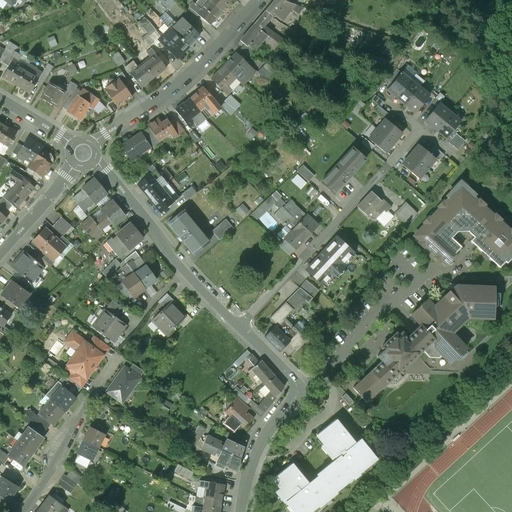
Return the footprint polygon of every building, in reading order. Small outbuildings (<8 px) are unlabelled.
[(171,0),(164,0),(161,3),(168,10),(175,3),(171,0)] [(206,0),(199,0),(195,5),(192,3),(188,8),(196,15),(208,1),(206,0)] [(231,0),(208,0),(208,1),(221,12),(231,0)] [(282,0),(275,0),(265,12),(271,18),(274,16),(286,3),(282,0)] [(308,4),(297,0),(294,0),(293,5),(306,9),(308,4)] [(208,1),(196,15),(209,26),(221,12),(208,1)] [(271,18),(265,12),(254,25),(260,30),(271,18)] [(199,36),(182,19),(171,30),(188,47),(199,36)] [(156,30),(148,22),(142,28),(149,36),(156,30)] [(254,25),(239,42),(245,47),(260,30),(254,25)] [(171,30),(170,29),(163,36),(162,35),(157,39),(167,49),(165,51),(168,54),(170,52),(177,58),(188,47),(171,30)] [(154,43),(146,34),(141,39),(149,47),(154,43)] [(165,69),(151,50),(145,54),(148,59),(142,64),(153,78),(165,69)] [(118,53),(111,58),(118,68),(125,63),(118,53)] [(244,63),(235,55),(223,67),(235,79),(242,85),(254,72),(247,65),(245,63),(244,63)] [(25,70),(17,65),(20,60),(14,57),(2,77),(16,85),(25,70)] [(153,78),(142,64),(137,67),(132,61),(125,67),(141,88),(153,78)] [(65,67),(54,72),(57,78),(68,73),(65,67)] [(235,79),(223,67),(211,80),(227,96),(231,92),(227,87),(235,79)] [(396,69),(387,79),(392,83),(401,72),(396,69)] [(34,75),(25,70),(16,85),(30,94),(42,73),(37,70),(34,75)] [(392,83),(387,89),(396,97),(410,80),(401,72),(392,83)] [(129,84),(122,73),(116,77),(118,79),(119,79),(125,87),(129,84)] [(125,87),(119,79),(118,79),(104,89),(118,108),(122,105),(123,106),(128,102),(127,101),(132,97),(125,87)] [(410,80),(396,97),(405,104),(419,87),(410,80)] [(65,92),(51,83),(44,93),(45,94),(42,99),(55,108),(65,92)] [(419,87),(405,104),(415,113),(429,96),(419,87)] [(202,88),(189,98),(200,112),(213,101),(202,88)] [(92,96),(82,90),(74,101),(68,111),(67,112),(80,121),(89,107),(90,105),(88,104),(92,96)] [(384,103),(375,95),(371,99),(377,105),(380,107),(384,103)] [(98,101),(92,96),(88,104),(90,105),(89,107),(93,109),(98,101)] [(69,97),(62,107),(68,111),(74,101),(69,97)] [(239,107),(229,97),(225,101),(234,111),(239,107)] [(200,112),(189,98),(175,110),(189,128),(194,124),(196,127),(206,119),(200,112)] [(438,103),(424,120),(435,129),(449,112),(438,103)] [(380,107),(377,105),(374,109),(385,119),(392,125),(396,120),(380,107)] [(449,112),(435,129),(446,138),(460,121),(449,112)] [(161,124),(158,119),(148,127),(149,128),(157,141),(173,131),(174,130),(168,122),(167,120),(161,124)] [(184,131),(174,119),(168,122),(174,130),(173,131),(177,136),(184,131)] [(392,125),(385,119),(377,129),(394,143),(402,133),(392,125)] [(16,133),(2,125),(0,128),(0,153),(3,155),(16,133)] [(149,128),(121,147),(130,160),(150,147),(158,142),(157,141),(149,128)] [(394,143),(377,129),(368,139),(385,153),(394,143)] [(465,141),(456,133),(448,143),(457,150),(465,141)] [(42,148),(26,138),(22,146),(17,154),(18,154),(32,162),(32,163),(41,149),(42,148)] [(374,146),(364,138),(361,143),(370,150),(374,146)] [(22,146),(17,143),(11,153),(17,156),(18,154),(17,154),(22,146)] [(435,159),(418,145),(410,155),(427,169),(435,159)] [(320,183),(333,194),(345,181),(345,182),(354,172),(353,172),(365,159),(353,147),(339,162),(339,161),(333,168),(334,168),(320,183)] [(444,154),(434,147),(431,151),(440,159),(444,154)] [(41,149),(32,163),(32,162),(30,165),(29,164),(28,166),(42,177),(50,165),(52,162),(52,159),(51,156),(48,154),(41,149)] [(168,152),(160,158),(165,163),(173,156),(168,152)] [(427,169),(410,155),(402,165),(419,179),(427,169)] [(135,171),(128,162),(123,166),(131,175),(135,171)] [(296,170),(308,181),(315,175),(303,163),(296,170)] [(42,177),(28,166),(25,171),(38,183),(42,177)] [(22,177),(12,171),(8,177),(16,182),(22,177)] [(155,171),(138,185),(149,199),(161,188),(166,185),(155,171)] [(290,180),(301,189),(307,182),(297,172),(290,180)] [(16,182),(3,197),(12,206),(15,208),(34,188),(22,177),(16,182)] [(82,188),(83,189),(72,198),(78,205),(100,187),(93,178),(82,188)] [(440,208),(430,219),(428,217),(423,222),(425,224),(414,236),(420,241),(419,243),(423,247),(425,245),(430,250),(436,255),(434,257),(439,262),(441,260),(447,265),(453,258),(445,252),(448,248),(455,254),(461,247),(451,238),(457,232),(467,231),(473,237),(470,241),(482,252),(481,254),(485,258),(487,257),(499,267),(504,261),(506,263),(511,256),(511,229),(510,231),(498,221),(500,219),(495,214),(493,216),(482,206),(484,204),(479,199),(477,201),(472,196),(474,194),(460,182),(447,196),(449,197),(444,203),(442,201),(438,206),(440,208)] [(182,192),(186,198),(196,192),(192,186),(182,192)] [(100,187),(78,205),(83,211),(86,208),(88,210),(90,208),(89,206),(94,202),(95,204),(106,194),(100,187)] [(161,188),(149,199),(161,213),(173,202),(161,188)] [(360,202),(356,207),(367,216),(369,213),(375,218),(383,210),(377,205),(380,201),(370,192),(367,195),(360,202)] [(3,197),(0,200),(0,203),(8,210),(12,206),(3,197)] [(112,201),(100,210),(103,213),(93,221),(97,226),(118,209),(112,201)] [(394,213),(406,224),(418,212),(405,201),(394,213)] [(236,209),(243,216),(249,211),(242,203),(236,209)] [(310,233),(293,218),(293,217),(282,206),(278,211),(277,210),(273,215),(288,229),(287,231),(289,233),(284,238),(295,249),(310,233)] [(118,209),(97,226),(96,226),(97,227),(100,231),(101,230),(111,222),(114,226),(125,217),(118,209)] [(193,225),(182,212),(168,223),(178,234),(177,235),(185,244),(185,243),(195,254),(208,243),(198,230),(199,229),(194,224),(193,225)] [(306,216),(303,219),(297,214),(295,216),(293,217),(293,218),(310,233),(317,226),(306,216)] [(71,226),(61,216),(52,226),(62,236),(71,226)] [(89,217),(80,227),(89,235),(97,227),(96,226),(97,226),(93,221),(89,217)] [(225,220),(211,232),(219,241),(233,229),(225,220)] [(130,223),(119,232),(120,233),(112,240),(111,239),(106,243),(112,250),(136,231),(130,223)] [(97,227),(89,235),(95,241),(102,233),(101,230),(100,231),(97,227)] [(58,240),(45,228),(38,235),(59,254),(65,247),(58,240)] [(136,231),(112,250),(119,258),(143,238),(136,231)] [(59,254),(38,235),(32,242),(45,254),(52,260),(53,260),(59,254)] [(62,236),(58,240),(65,247),(66,248),(70,244),(62,236)] [(316,260),(306,270),(322,285),(330,276),(333,279),(344,267),(341,264),(353,252),(337,237),(321,254),(316,260)] [(34,260),(24,251),(17,259),(37,275),(42,268),(43,268),(34,261),(35,261),(34,260)] [(52,260),(45,254),(41,258),(47,264),(50,266),(55,262),(53,260),(52,260)] [(41,258),(38,255),(34,260),(35,261),(34,261),(43,268),(42,268),(43,269),(47,264),(41,258)] [(37,275),(17,259),(11,267),(21,276),(22,276),(31,283),(31,282),(37,275)] [(115,259),(101,273),(106,278),(120,264),(115,259)] [(146,265),(139,270),(132,261),(130,263),(128,260),(126,261),(144,288),(156,280),(146,265)] [(144,288),(126,261),(124,263),(125,266),(123,267),(129,277),(122,282),(132,296),(144,288)] [(31,283),(22,276),(21,276),(17,281),(27,288),(31,283),(31,282),(31,283)] [(28,292),(11,280),(5,289),(7,290),(3,296),(18,307),(28,292)] [(318,291),(305,280),(299,288),(312,298),(318,291)] [(132,296),(122,282),(116,285),(126,300),(132,296)] [(444,297),(433,306),(427,300),(411,315),(421,325),(407,338),(402,332),(398,335),(396,333),(388,340),(381,346),(383,349),(376,356),(381,362),(353,388),(366,402),(423,349),(430,357),(439,357),(442,355),(449,363),(466,347),(452,332),(468,317),(492,318),(493,287),(456,285),(448,292),(443,296),(444,297)] [(299,288),(284,302),(292,310),(291,311),(293,312),(304,300),(307,303),(312,298),(299,288)] [(168,295),(160,303),(164,308),(170,302),(170,303),(173,300),(168,295)] [(122,307),(112,300),(109,305),(118,312),(122,307)] [(164,308),(151,320),(159,328),(177,310),(170,303),(170,302),(164,308)] [(284,302),(269,318),(276,325),(265,337),(270,342),(275,347),(279,351),(288,341),(292,345),(296,349),(306,340),(284,319),(291,311),(292,310),(284,302)] [(118,312),(109,305),(105,310),(115,317),(118,312)] [(11,314),(0,306),(0,324),(2,326),(3,327),(3,326),(11,314)] [(105,310),(105,309),(98,318),(119,333),(125,324),(115,317),(105,310)] [(177,310),(159,328),(166,335),(179,323),(185,318),(184,317),(177,310)] [(187,314),(184,317),(185,318),(179,323),(183,328),(192,319),(187,314)] [(119,333),(98,318),(92,327),(113,342),(119,333)] [(11,332),(3,326),(3,327),(2,326),(0,329),(0,332),(8,337),(11,332)] [(108,346),(94,336),(89,342),(95,346),(93,349),(101,355),(108,346)] [(88,344),(78,337),(66,352),(72,357),(68,363),(69,363),(68,365),(65,369),(71,374),(82,382),(85,377),(85,378),(90,371),(91,371),(97,362),(102,356),(101,355),(93,349),(95,346),(89,342),(88,344)] [(258,362),(249,352),(244,356),(254,366),(258,362)] [(254,366),(251,369),(262,382),(258,385),(261,388),(265,385),(264,384),(274,376),(260,361),(258,362),(254,366)] [(144,372),(133,364),(128,370),(139,378),(144,372)] [(124,368),(107,391),(122,402),(139,378),(128,370),(124,368)] [(82,382),(71,374),(68,379),(78,386),(82,382)] [(68,379),(63,376),(58,381),(63,385),(62,387),(72,395),(79,387),(78,386),(68,379)] [(274,376),(264,384),(265,385),(270,391),(264,399),(270,403),(283,387),(274,376)] [(58,381),(57,381),(56,382),(50,377),(44,384),(50,389),(45,395),(64,412),(76,398),(72,395),(62,387),(63,385),(58,381)] [(345,393),(341,397),(348,405),(353,401),(345,393)] [(64,412),(45,395),(40,401),(45,405),(39,412),(51,423),(53,425),(64,412)] [(247,405),(237,396),(232,400),(233,401),(234,401),(243,409),(247,405)] [(233,401),(225,411),(231,416),(224,423),(233,429),(238,424),(237,424),(238,423),(241,426),(244,423),(245,423),(248,420),(247,419),(251,416),(243,409),(234,401),(233,401)] [(168,410),(157,403),(154,407),(166,414),(168,410)] [(107,414),(96,407),(93,412),(104,418),(107,414)] [(39,412),(37,415),(29,408),(24,414),(34,422),(45,431),(51,423),(39,412)] [(34,422),(26,416),(23,420),(31,425),(34,422)] [(207,422),(196,417),(190,430),(200,435),(207,422)] [(355,443),(335,419),(316,435),(319,438),(321,437),(325,442),(321,445),(322,446),(324,444),(329,451),(327,452),(332,458),(335,456),(337,458),(328,465),(321,471),(316,475),(318,476),(309,484),(291,463),(273,478),(276,482),(277,481),(282,486),(276,491),(293,511),(309,511),(312,510),(311,509),(317,504),(319,506),(325,501),(323,499),(329,495),(331,497),(336,492),(334,489),(339,485),(340,487),(347,481),(346,480),(351,475),(353,478),(359,473),(358,471),(364,466),(364,467),(368,464),(367,462),(372,458),(373,460),(376,457),(361,438),(355,443)] [(43,437),(28,426),(22,435),(24,436),(20,443),(33,452),(43,437)] [(105,434),(89,426),(83,440),(98,447),(105,434)] [(200,435),(190,430),(185,437),(190,440),(189,441),(194,444),(200,435)] [(243,446),(226,439),(223,446),(219,444),(220,442),(206,435),(203,441),(239,458),(243,446)] [(83,440),(83,439),(76,453),(78,454),(78,455),(77,455),(74,462),(86,468),(89,461),(90,460),(91,461),(98,447),(83,440)] [(239,458),(203,441),(200,448),(214,455),(216,452),(219,453),(215,461),(236,471),(239,458)] [(20,443),(16,448),(14,447),(8,455),(23,466),(33,452),(20,443)] [(200,451),(192,447),(189,452),(197,456),(200,451)] [(8,455),(0,449),(0,462),(2,464),(8,455)] [(197,473),(178,464),(174,472),(193,481),(197,473)] [(83,479),(69,469),(64,475),(78,485),(83,479)] [(78,485),(64,475),(58,484),(70,492),(71,491),(81,498),(86,491),(78,485)] [(18,487),(2,477),(0,479),(0,496),(8,502),(18,487)] [(224,485),(199,480),(198,486),(205,488),(203,497),(221,500),(224,485)] [(107,498),(116,500),(120,487),(111,484),(107,498)] [(56,511),(62,505),(48,495),(39,507),(45,511),(56,511)] [(0,511),(1,511),(8,502),(0,496),(0,511)] [(218,511),(221,500),(203,497),(201,507),(195,506),(194,511),(218,511)] [(169,500),(166,506),(180,511),(182,511),(185,507),(169,500)]
